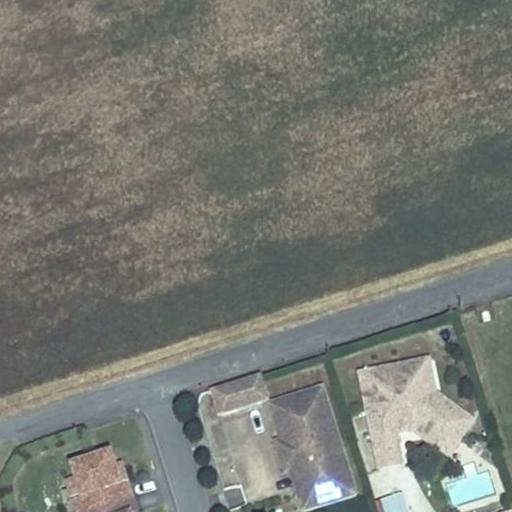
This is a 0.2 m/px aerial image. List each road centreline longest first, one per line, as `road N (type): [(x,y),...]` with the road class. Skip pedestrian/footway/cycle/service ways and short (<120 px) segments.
road 1 (residential): [(153,387),(511,270)]
road 2 (residential): [(0,433),(153,387)]
road 3 (residential): [(153,387),(195,511)]
